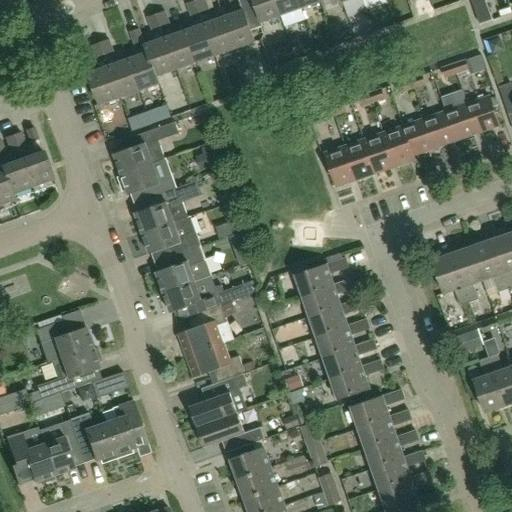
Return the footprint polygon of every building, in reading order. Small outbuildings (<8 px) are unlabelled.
[(205,0),(196,0),(187,4),(192,16),(209,9),(205,0)] [(234,0),(240,0),(244,11),(224,18),(235,49),(255,42),(251,31),(257,29),(246,0),(230,0),(231,1),(234,0)] [(281,16),(275,0),(246,0),(257,29),(263,27),(261,23),(281,16)] [(301,9),(297,0),(275,0),(281,16),(301,9)] [(321,2),(319,0),(297,0),(301,9),(321,2)] [(165,11),(148,17),(153,30),(170,23),(165,11)] [(235,49),(224,18),(204,25),(215,56),(235,49)] [(215,56),(204,25),(185,31),(196,63),(215,56)] [(143,41),(139,29),(130,32),(135,44),(143,41)] [(165,38),(176,70),(196,63),(185,31),(165,38)] [(176,70),(165,38),(145,45),(148,53),(157,77),(176,70)] [(109,39),(92,46),(96,58),(113,52),(109,39)] [(129,60),(140,91),(160,84),(157,77),(148,53),(129,60)] [(455,63),(458,74),(469,70),(466,59),(455,63)] [(140,91),(129,60),(109,67),(120,98),(140,91)] [(445,78),(458,74),(455,63),(441,68),(445,78)] [(120,98),(109,67),(89,74),(100,105),(120,98)] [(414,77),(417,88),(427,85),(423,74),(414,77)] [(402,93),(417,88),(414,77),(398,83),(402,93)] [(511,86),(511,83),(499,87),(509,115),(511,114),(511,86)] [(373,91),(377,102),(385,98),(382,88),(373,91)] [(361,107),(377,102),(373,91),(358,97),(361,107)] [(469,104),(479,133),(500,126),(490,97),(469,104)] [(332,105),(336,116),(347,112),(344,101),(332,105)] [(448,111),(458,140),(479,133),(469,104),(448,111)] [(323,120),(336,116),(332,105),(319,110),(323,120)] [(448,111),(447,111),(428,118),(438,148),(458,140),(448,111)] [(428,118),(407,125),(418,155),(438,148),(428,118)] [(159,141),(180,134),(176,123),(142,135),(145,144),(114,155),(122,175),(153,164),(165,159),(159,141)] [(407,125),(387,132),(399,166),(415,161),(414,156),(418,155),(407,125)] [(38,139),(34,127),(26,130),(31,142),(38,139)] [(10,150),(25,144),(21,132),(6,138),(10,150)] [(387,132),(367,139),(378,173),(399,166),(387,132)] [(367,139),(346,146),(358,180),(378,173),(367,139)] [(337,188),(358,180),(346,146),(325,153),(337,188)] [(1,167),(3,172),(0,173),(0,211),(16,206),(14,200),(13,200),(55,186),(42,152),(1,167)] [(122,177),(119,178),(123,191),(127,189),(129,196),(141,191),(144,200),(175,190),(168,171),(157,175),(153,164),(122,175),(122,177)] [(143,234),(188,218),(183,203),(180,204),(175,190),(144,200),(147,210),(135,214),(143,234)] [(181,254),(201,247),(190,217),(188,218),(143,234),(150,255),(171,247),(174,256),(181,254)] [(491,241),(508,289),(510,288),(511,287),(511,271),(511,270),(511,239),(510,234),(491,241)] [(491,241),(472,247),(483,280),(494,276),(499,292),(508,289),(491,241)] [(158,272),(157,273),(164,293),(195,282),(211,276),(201,247),(181,254),(184,263),(158,272)] [(472,247),(453,254),(469,302),(479,299),(473,283),(483,280),(472,247)] [(469,302),(453,254),(433,261),(444,294),(455,290),(460,305),(469,302)] [(335,286),(334,286),(330,274),(349,268),(346,259),(296,276),(303,297),(335,286)] [(195,282),(164,293),(171,313),(175,312),(178,321),(200,314),(221,306),(228,303),(222,286),(215,288),(211,276),(195,282)] [(342,307),(341,306),(337,295),(356,288),(353,279),(334,286),(335,286),(303,297),(310,318),(342,307)] [(349,327),(348,327),(344,315),(363,309),(360,300),(341,306),(342,307),(310,318),(317,338),(349,327)] [(179,334),(187,356),(224,343),(233,340),(221,306),(200,314),(209,311),(212,322),(179,334)] [(356,347),(355,347),(351,336),(370,329),(367,320),(348,327),(349,327),(317,338),(324,358),(356,347)] [(40,329),(37,331),(38,335),(48,363),(51,362),(51,363),(61,359),(92,348),(85,328),(83,328),(68,333),(66,325),(64,321),(40,329)] [(324,358),(331,379),(363,368),(362,367),(359,356),(377,350),(374,340),(355,347),(356,347),(324,358)] [(230,360),(224,343),(187,356),(195,378),(228,366),(232,378),(245,373),(239,356),(230,360)] [(55,380),(36,386),(38,391),(41,400),(60,394),(60,393),(68,391),(95,381),(92,371),(98,369),(99,369),(97,363),(101,362),(97,349),(93,350),(92,348),(61,359),(51,363),(57,379),(55,380)] [(506,407),(511,404),(511,367),(503,370),(498,355),(489,358),(506,407)] [(486,413),(506,407),(489,358),(479,361),(485,377),(474,381),(486,413)] [(363,368),(331,379),(338,400),(370,389),(365,377),(384,370),(381,361),(362,367),(363,368)] [(247,410),(240,390),(249,387),(244,374),(230,379),(234,391),(190,407),(198,428),(238,413),(247,410)] [(307,375),(295,378),(299,393),(311,389),(307,375)] [(351,408),(359,429),(390,418),(390,417),(386,406),(405,400),(402,390),(351,408)] [(70,398),(68,392),(61,394),(63,401),(70,398)] [(113,410),(101,414),(105,423),(117,458),(132,453),(131,449),(136,448),(136,447),(147,443),(142,427),(133,403),(113,410)] [(397,438),(393,426),(412,420),(409,411),(390,417),(390,418),(359,429),(366,449),(397,438)] [(238,413),(198,428),(205,448),(245,434),(238,413)] [(89,414),(70,421),(78,444),(88,441),(95,462),(100,460),(101,464),(117,458),(105,423),(93,427),(89,414)] [(70,421),(39,431),(55,476),(75,469),(69,452),(79,448),(78,444),(70,421)] [(39,431),(38,428),(7,438),(16,465),(11,466),(18,487),(34,481),(34,483),(40,481),(41,484),(54,480),(53,476),(55,476),(39,431)] [(249,432),(253,444),(265,440),(261,428),(249,432)] [(419,441),(416,432),(416,431),(397,438),(366,449),(373,470),(404,459),(404,458),(400,447),(419,441)] [(310,453),(323,449),(318,435),(305,440),(310,453)] [(238,480),(272,468),(264,448),(231,461),(238,480)] [(323,449),(310,453),(315,467),(328,463),(323,449)] [(411,479),(407,467),(426,461),(423,452),(404,458),(404,459),(373,470),(380,490),(411,479)] [(272,468),(238,480),(245,499),(278,487),(272,468)] [(418,500),(418,499),(414,488),(433,481),(430,472),(411,479),(380,490),(387,510),(418,500)] [(324,492),(337,488),(332,473),(319,478),(324,492)] [(278,487),(245,499),(249,511),(269,511),(285,506),(278,487)] [(337,488),(324,492),(329,506),(342,501),(337,488)] [(418,500),(387,510),(387,511),(422,511),(421,508),(440,502),(437,493),(418,499),(418,500)]
